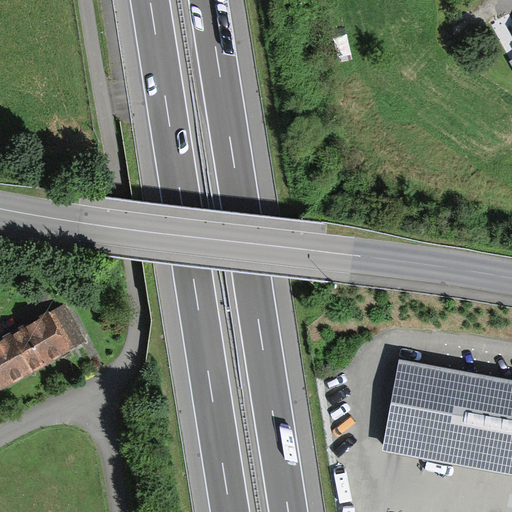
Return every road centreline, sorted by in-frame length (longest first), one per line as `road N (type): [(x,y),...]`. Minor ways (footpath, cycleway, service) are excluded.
road 1 (motorway): [(290,511),(209,0)]
road 2 (motorway): [(148,0),(228,511)]
road 3 (track): [(99,414),(125,382),(137,344),(135,284),(88,0)]
road 4 (tertiary): [(359,256),(0,208)]
road 5 (residential): [(124,511),(113,431),(99,414),(50,416),(0,446)]
road 6 (tertiary): [(359,256),(511,278)]
